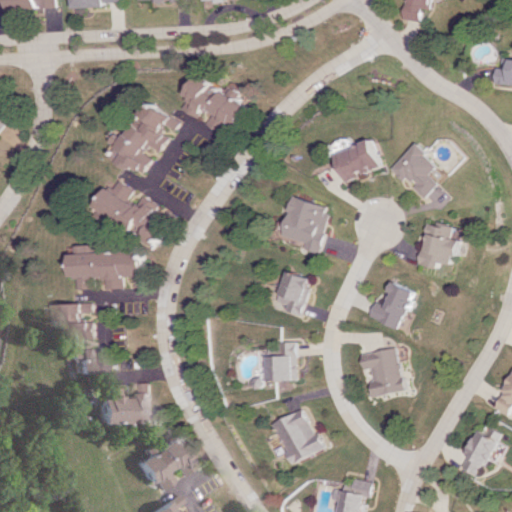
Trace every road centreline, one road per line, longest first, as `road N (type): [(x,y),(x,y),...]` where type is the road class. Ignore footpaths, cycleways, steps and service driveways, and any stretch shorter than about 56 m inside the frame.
road 1 (residential): [(361,0),(384,36),(428,78),(478,109),(511,155),(508,307),(486,358),(414,469),(400,511)]
road 2 (residential): [(259,511),(176,367),(165,313),(169,285),(197,221),(240,159),(301,91),(384,36)]
road 3 (residential): [(0,59),(253,44),(339,0)]
road 4 (residential): [(310,0),(248,26),(167,38),(0,44)]
road 5 (residential): [(414,469),(371,443),(344,409),(332,376),(332,325),(381,217)]
road 6 (residential): [(39,43),(45,91),(37,136),(0,213)]
